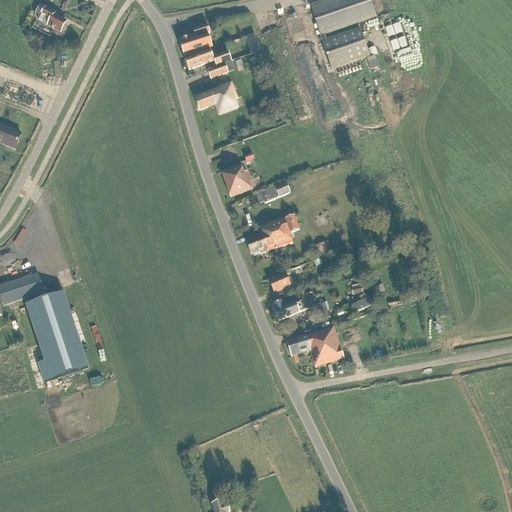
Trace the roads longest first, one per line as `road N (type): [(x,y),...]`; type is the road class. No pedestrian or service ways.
road 1 (tertiary): [(293,392),(219,212),(169,43),(143,0)]
road 2 (tertiary): [(0,214),(112,0)]
road 3 (unclassified): [(293,392),(511,349)]
road 4 (tertiary): [(351,511),(293,392)]
